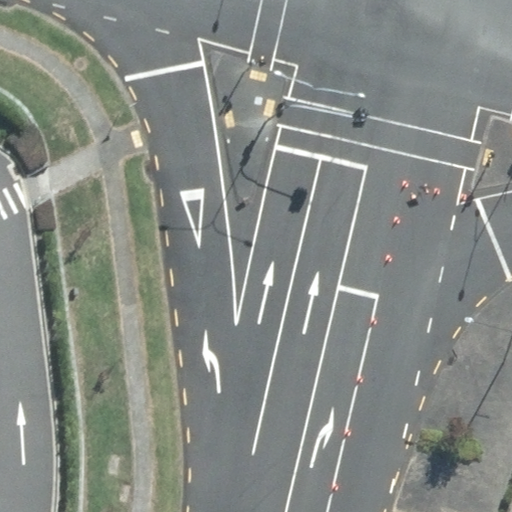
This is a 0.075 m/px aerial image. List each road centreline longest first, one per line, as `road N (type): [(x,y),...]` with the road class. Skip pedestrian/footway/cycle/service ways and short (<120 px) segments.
road 1 (unclassified): [(272,511),(169,71),(122,0)]
road 2 (unclassified): [(335,353),(417,10)]
road 3 (secondary): [(511,227),(335,353)]
road 4 (unclassified): [(301,511),(335,353)]
